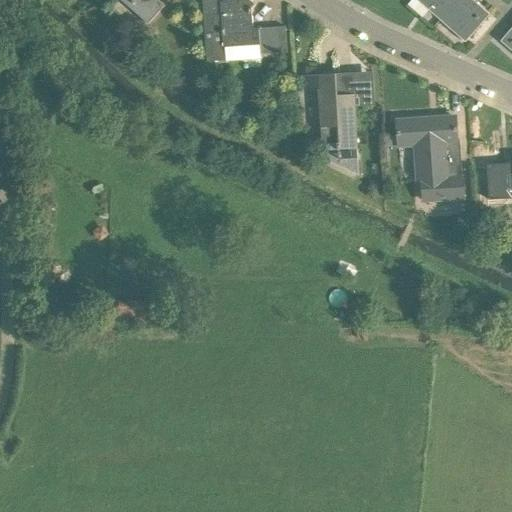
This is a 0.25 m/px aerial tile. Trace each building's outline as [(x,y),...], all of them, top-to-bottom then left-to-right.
[(149,25),(166,6),(159,0),(120,0),(149,25)] [(230,0),(229,2),(203,3),(207,63),(227,62),(226,48),(260,45),(261,54),(286,53),(284,27),(254,29),(252,8),(255,4),(250,0),(230,0)] [(412,0),(408,5),(422,18),(428,10),(417,0),(412,0)] [(453,0),(417,0),(438,18),(453,0)] [(489,15),(471,0),(453,0),(438,18),(440,20),(465,42),(489,15)] [(423,16),(422,18),(434,28),(440,20),(438,18),(428,10),(423,16)] [(511,29),(501,42),(511,51),(511,29)] [(337,74),(307,75),(308,91),(319,91),(322,128),(323,151),(359,149),(356,94),(339,95),(337,74)] [(202,98),(209,86),(199,80),(192,93),(202,98)] [(219,98),(220,113),(235,112),(234,97),(219,98)] [(464,175),(451,175),(449,143),(458,143),(456,117),(396,121),(398,147),(414,146),(416,178),(419,177),(420,183),(421,182),(422,203),(465,200),(464,175)] [(310,142),(309,142),(302,142),(302,153),(302,155),(311,154),(311,152),(310,142)] [(489,200),(511,198),(511,164),(487,166),(489,200)]
